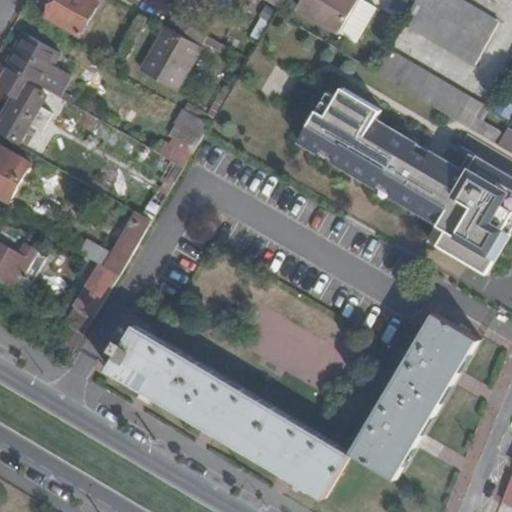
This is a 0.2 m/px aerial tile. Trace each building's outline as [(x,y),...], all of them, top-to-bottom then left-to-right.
[(99,7),(86,0),(57,0),(46,20),(79,39),(99,7)] [(257,0),(279,12),(285,0),(257,0)] [(357,0),(307,0),(301,12),(342,36),(362,3),(357,0)] [(478,66),(502,23),(462,0),(418,0),(405,23),(478,66)] [(160,38),(165,41),(146,73),(177,92),(203,47),(222,57),(227,46),(177,19),(171,29),(167,27),(160,38)] [(58,57),(24,38),(5,68),(10,72),(29,82),(57,99),(70,78),(52,66),(58,57)] [(165,41),(160,38),(141,70),(146,73),(165,41)] [(390,50),(376,73),(441,112),(451,118),(472,130),(478,120),(486,106),(390,50)] [(275,67),(261,90),(284,104),(298,81),(275,67)] [(45,98),(27,87),(29,82),(10,72),(0,88),(19,98),(0,129),(0,130),(25,145),(34,130),(39,133),(50,116),(39,109),(45,98)] [(231,90),(224,85),(206,113),(189,103),(184,111),(209,126),(231,90)] [(330,120),(318,113),(300,144),(448,229),(438,246),(487,274),(511,233),(504,229),(511,214),(511,178),(475,157),(465,174),(371,120),(376,111),(345,93),(330,120)] [(182,110),(167,137),(169,138),(194,153),(205,134),(209,126),(184,111),(182,110)] [(511,132),(509,131),(506,135),(478,120),(472,130),(500,146),(511,153),(511,132)] [(169,138),(159,156),(184,170),(194,153),(169,138)] [(31,164),(0,147),(0,196),(9,202),(31,164)] [(81,252),(88,257),(87,260),(110,273),(118,277),(151,223),(152,222),(135,213),(111,252),(89,240),(81,252)] [(15,257),(0,247),(0,281),(22,295),(42,260),(21,248),(15,257)] [(83,315),(74,310),(64,328),(69,331),(81,339),(118,277),(110,273),(83,315)] [(435,312),(401,368),(350,453),(396,480),(438,409),(480,340),(460,326),(435,312)] [(109,369),(324,497),(350,453),(233,384),(135,326),(124,344),(119,341),(113,350),(119,354),(109,369)] [(69,331),(55,356),(66,363),(81,339),(69,331)] [(511,475),(502,500),(511,506),(511,475)]
